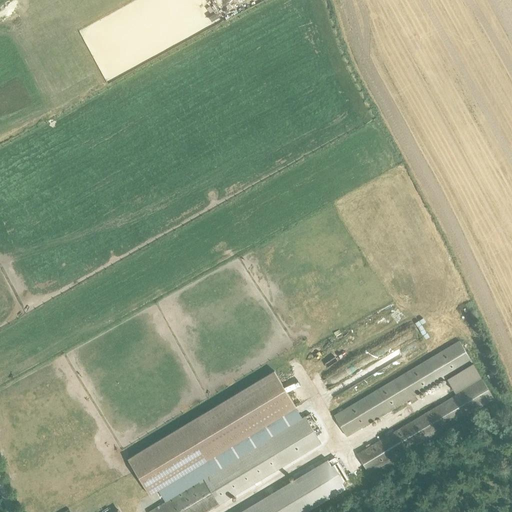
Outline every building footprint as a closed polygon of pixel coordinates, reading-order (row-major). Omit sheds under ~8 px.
[(459,340),(333,415),(347,437),(472,362),(459,340)] [(373,348),(357,360),(362,366),(378,354),(373,348)] [(473,363),(447,378),(456,392),(481,377),(473,363)] [(274,371),(128,459),(150,496),(158,490),(165,502),(148,511),(207,511),(283,467),(322,443),(305,416),(302,417),(274,371)] [(482,379),(357,454),(369,474),(494,399),(482,379)] [(240,511),(306,511),(346,489),(342,483),(344,481),(348,479),(335,456),(328,460),(291,481),(240,511)]
